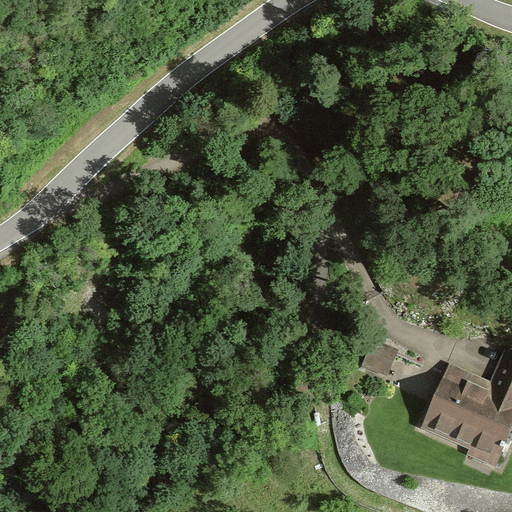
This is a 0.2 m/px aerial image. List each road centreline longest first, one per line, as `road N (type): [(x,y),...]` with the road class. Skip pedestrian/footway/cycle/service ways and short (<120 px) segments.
road 1 (tertiary): [(0,236),(204,60),(289,0)]
road 2 (track): [(325,222),(316,254),(317,389),(328,448),(342,478),(399,511)]
